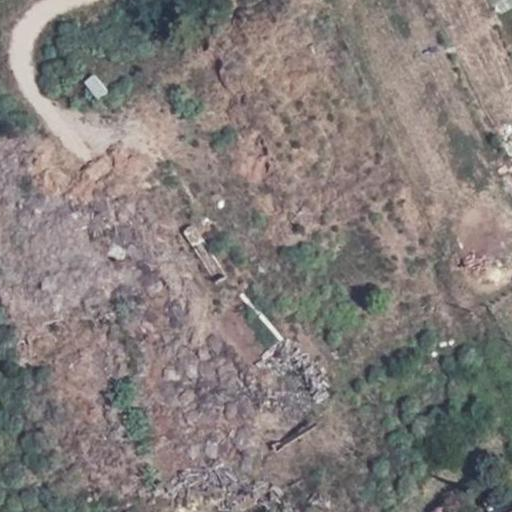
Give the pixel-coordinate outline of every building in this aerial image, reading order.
[(511,67),(479,0),(431,0),(511,165),(511,67)] [(263,23),(229,43),(391,324),(426,304),(263,23)] [(215,51),(180,72),(340,351),(376,331),(215,51)] [(66,103),(90,88),(82,77),(59,91),(66,103)] [(171,78),(134,99),(296,375),(333,353),(171,78)]
